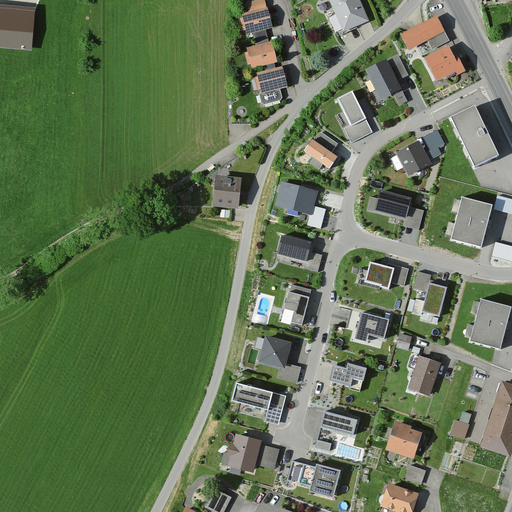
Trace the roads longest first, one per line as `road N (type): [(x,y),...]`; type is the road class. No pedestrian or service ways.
road 1 (unclassified): [(155,511),(214,384),(265,164),(306,97)]
road 2 (track): [(302,101),(186,183),(81,232),(0,285)]
road 3 (residential): [(340,237),(292,437)]
road 4 (residential): [(511,277),(340,237)]
road 5 (residential): [(431,116),(381,139),(358,169),(340,237)]
road 6 (unclassified): [(306,97),(416,0)]
road 7 (secondary): [(511,115),(453,0)]
